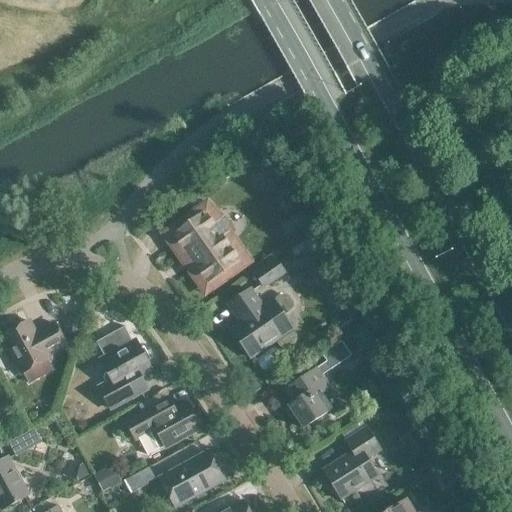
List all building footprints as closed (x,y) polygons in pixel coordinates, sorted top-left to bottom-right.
[(207,281),(244,254),(206,202),(169,228),(207,281)] [(274,259),(254,274),(263,287),(283,272),(274,259)] [(287,348),(293,344),(295,340),(295,336),(291,330),(292,329),(282,315),(290,310),(292,306),(292,304),(288,297),(285,296),(281,297),(273,302),(272,300),(262,307),(250,290),(228,305),(236,317),(238,316),(242,321),(230,329),(250,358),(275,340),(280,346),(283,348),(287,348)] [(74,316),(69,335),(76,337),(81,318),(74,316)] [(28,321),(0,337),(21,374),(49,359),(47,355),(65,344),(54,323),(35,333),(28,321)] [(95,347),(102,359),(100,361),(107,373),(103,375),(102,378),(106,386),(99,390),(110,409),(140,392),(146,389),(139,377),(151,370),(135,342),(127,346),(121,334),(95,347)] [(326,362),(316,369),(283,391),(292,404),(283,409),(290,419),(294,417),(303,429),(332,409),(321,394),(329,389),(321,376),(351,356),(341,341),(321,355),(326,362)] [(163,402),(139,415),(125,423),(135,440),(140,437),(150,455),(199,428),(186,404),(169,413),(163,402)] [(424,423),(411,432),(420,447),(433,438),(424,423)] [(324,472),(340,498),(376,476),(365,459),(380,450),(366,429),(345,442),(353,454),(324,472)] [(40,443),(33,430),(9,444),(15,456),(40,443)] [(223,483),(206,452),(158,478),(175,509),(223,483)] [(28,495),(8,458),(0,462),(0,508),(1,510),(28,495)] [(155,480),(148,468),(123,481),(130,494),(155,480)] [(103,469),(93,474),(102,491),(122,481),(117,472),(108,477),(103,469)] [(412,511),(406,500),(386,511),(412,511)] [(248,511),(243,501),(227,510),(228,511),(218,511),(219,511),(218,511),(248,511)]
